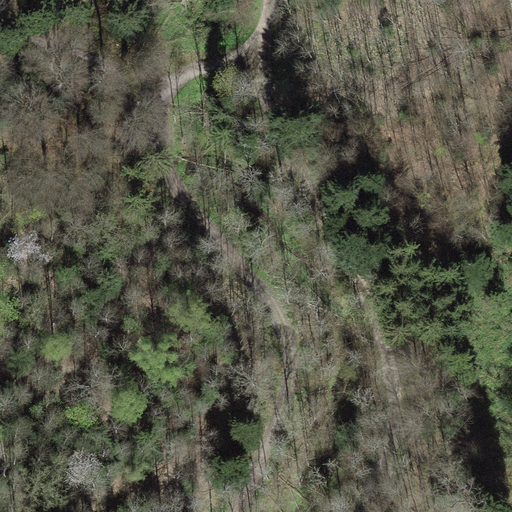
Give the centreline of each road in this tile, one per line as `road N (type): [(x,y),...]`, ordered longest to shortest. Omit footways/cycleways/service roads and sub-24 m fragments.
road 1 (track): [(367,511),(394,427),(390,369),(361,285),(290,161),(268,102),(263,60)]
road 2 (track): [(240,511),(291,380),(285,322),(174,180),(160,105)]
